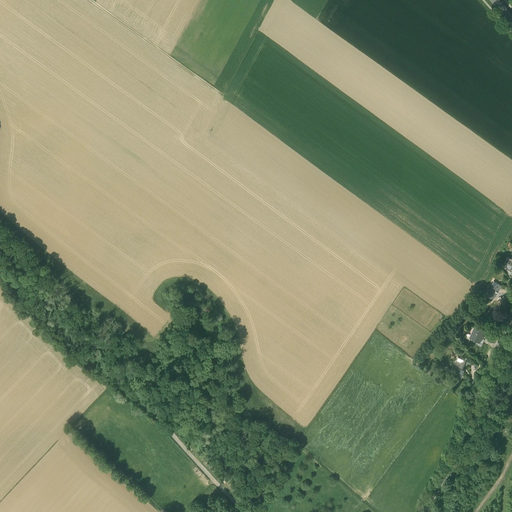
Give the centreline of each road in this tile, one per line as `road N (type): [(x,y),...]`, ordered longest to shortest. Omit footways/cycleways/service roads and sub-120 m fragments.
road 1 (unclassified): [(241,511),(0,266)]
road 2 (tertiary): [(426,511),(511,312)]
road 3 (track): [(214,90),(90,0)]
